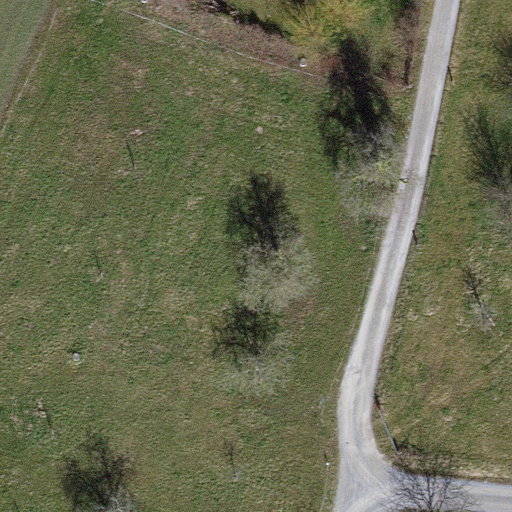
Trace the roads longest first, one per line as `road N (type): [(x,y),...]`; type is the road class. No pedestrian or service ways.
road 1 (track): [(445,0),(358,402),(349,511)]
road 2 (track): [(355,482),(511,499)]
